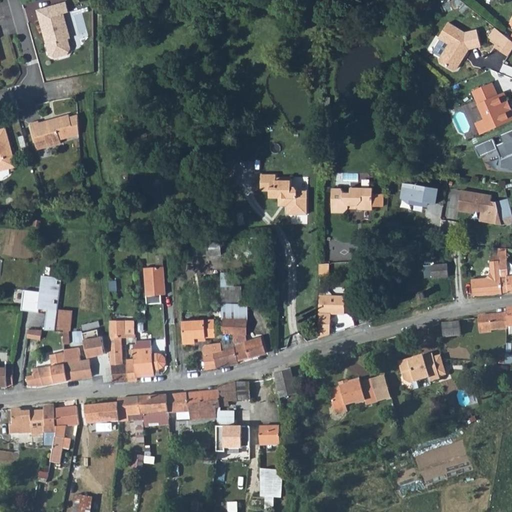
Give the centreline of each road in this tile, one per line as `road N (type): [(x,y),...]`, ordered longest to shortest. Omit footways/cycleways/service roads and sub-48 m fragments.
road 1 (unclassified): [(0,402),(211,379),(466,309),(511,304)]
road 2 (track): [(31,86),(82,84),(104,253),(103,334)]
road 3 (residential): [(0,97),(31,86),(35,75),(14,0)]
